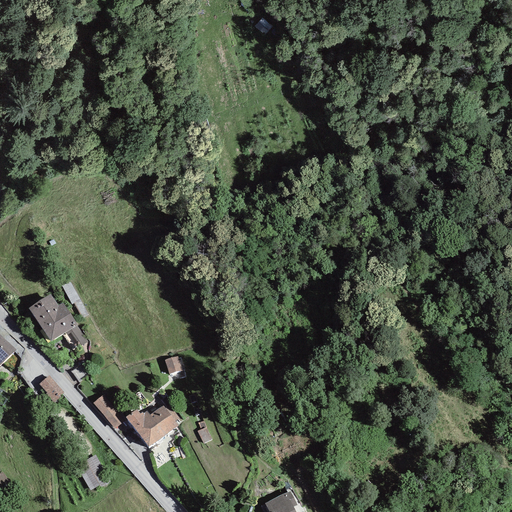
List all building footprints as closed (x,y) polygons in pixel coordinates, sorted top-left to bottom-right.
[(61,314),(54,304),(35,317),(57,349),(70,340),(80,354),(91,346),(66,311),(61,314)] [(19,355),(0,336),(0,368),(4,371),(19,355)] [(178,372),(175,359),(163,362),(165,375),(178,372)] [(65,398),(52,383),(43,391),(57,406),(65,398)] [(121,421),(102,398),(92,406),(112,429),(121,421)] [(135,413),(124,421),(144,450),(182,424),(170,407),(150,421),(147,417),(141,421),(135,413)] [(111,483),(97,455),(81,463),(96,491),(111,483)] [(0,493),(11,485),(3,475),(0,477),(0,493)] [(290,511),(283,496),(265,504),(269,511),(290,511)]
